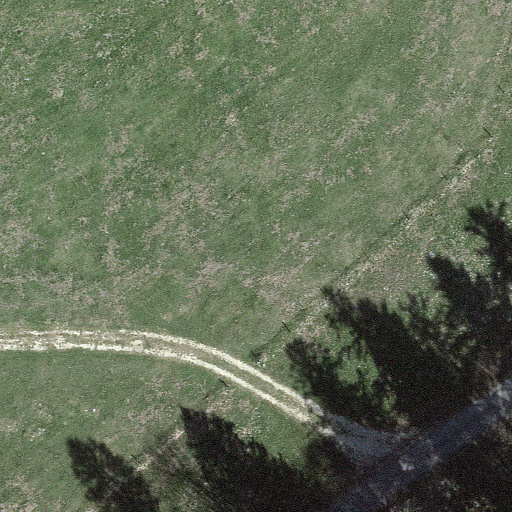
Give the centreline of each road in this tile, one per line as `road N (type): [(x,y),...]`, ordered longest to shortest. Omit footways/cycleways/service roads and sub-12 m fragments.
road 1 (track): [(417,465),(234,366),(0,353)]
road 2 (unclassified): [(511,392),(360,511)]
